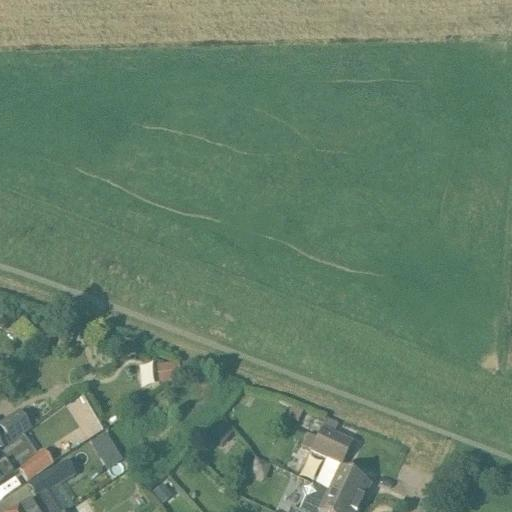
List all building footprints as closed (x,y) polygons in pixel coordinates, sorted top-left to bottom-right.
[(10,331),(27,349),(40,337),(22,319),(10,331)] [(61,328),(58,339),(71,344),(75,332),(61,328)] [(59,341),(56,350),(67,353),(69,344),(59,341)] [(157,365),(140,367),(142,386),(158,385),(157,365)] [(165,367),(167,385),(179,383),(177,365),(165,367)] [(0,451),(20,438),(22,436),(29,431),(37,425),(28,411),(19,416),(18,414),(0,426),(0,431),(3,436),(0,438),(0,451)] [(336,428),(325,423),(316,441),(311,452),(310,454),(326,462),(340,469),(352,444),(332,435),(336,428)] [(206,441),(213,446),(215,442),(221,447),(231,434),(219,425),(206,441)] [(0,451),(0,485),(13,477),(12,476),(18,472),(38,458),(22,436),(20,438),(0,451)] [(105,437),(90,446),(99,462),(115,452),(105,437)] [(308,437),(302,448),(311,452),(316,441),(308,437)] [(38,458),(18,472),(27,484),(52,466),(44,454),(38,458)] [(314,488),(328,495),(360,509),(370,487),(338,472),(340,469),(326,462),(314,488)] [(36,501),(16,511),(57,511),(46,495),(74,478),(66,464),(28,487),(36,500),(35,501),(36,501)] [(163,486),(152,495),(158,503),(169,495),(163,486)] [(311,487),(310,487),(302,490),(305,498),(298,511),(293,511),(290,511),(289,511),(358,511),(360,509),(328,495),(314,488),(311,487)]
